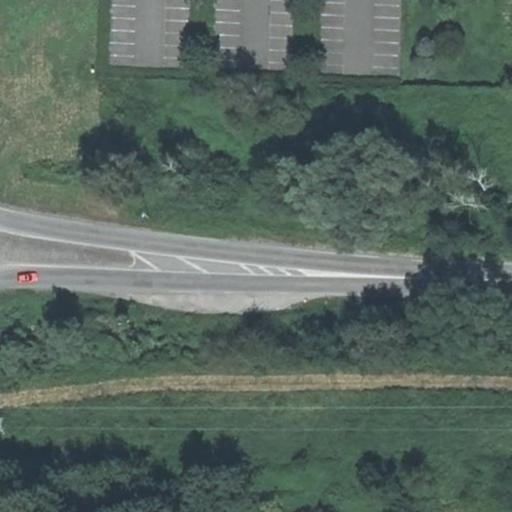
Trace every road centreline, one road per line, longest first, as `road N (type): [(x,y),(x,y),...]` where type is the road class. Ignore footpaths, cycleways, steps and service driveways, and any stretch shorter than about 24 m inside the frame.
road 1 (secondary): [(386,278),(0,214)]
road 2 (secondary): [(0,277),(386,278)]
road 3 (secondary): [(386,278),(511,279)]
